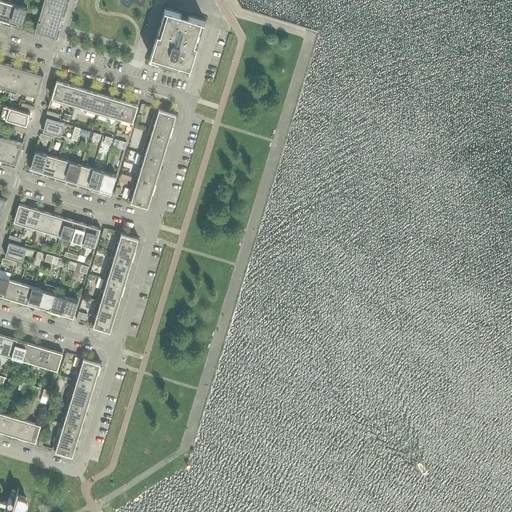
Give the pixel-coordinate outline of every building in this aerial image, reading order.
[(44,0),(35,30),(55,36),(66,0),(44,0)] [(0,12),(0,19),(10,23),(15,5),(3,1),(0,12)] [(27,8),(15,5),(10,23),(21,26),(27,8)] [(148,60),(189,72),(205,19),(164,7),(148,60)] [(17,91),(39,97),(43,86),(40,85),(43,75),(0,61),(0,85),(6,87),(5,90),(16,94),(17,91)] [(133,121),(138,104),(57,79),(50,100),(120,121),(121,118),(133,121)] [(26,125),(30,113),(4,105),(0,118),(26,125)] [(155,107),(151,123),(171,130),(176,113),(155,107)] [(60,136),(64,123),(47,118),(43,131),(60,136)] [(151,123),(132,185),(152,191),(171,130),(151,123)] [(0,159),(16,165),(19,155),(22,155),(25,144),(3,137),(4,134),(0,132),(0,159)] [(113,138),(106,136),(103,143),(110,146),(113,138)] [(30,169),(41,172),(47,154),(35,150),(30,169)] [(58,158),(47,154),(41,172),(53,176),(58,158)] [(70,161),(58,158),(53,176),(64,179),(70,161)] [(81,165),(70,161),(64,179),(76,183),(81,165)] [(76,183),(87,186),(93,168),(81,165),(76,183)] [(93,168),(87,186),(99,190),(104,172),(93,168)] [(116,175),(104,172),(99,190),(111,193),(116,175)] [(127,200),(148,206),(152,191),(132,185),(127,200)] [(19,203),(13,222),(25,225),(31,207),(19,203)] [(31,207),(25,225),(37,229),(42,210),(31,207)] [(42,210),(37,229),(48,232),(54,214),(42,210)] [(54,214),(48,232),(60,236),(65,217),(54,214)] [(60,236),(71,239),(77,221),(65,217),(60,236)] [(71,239),(83,243),(88,224),(77,221),(71,239)] [(88,224),(83,243),(95,246),(100,228),(88,224)] [(113,248),(133,255),(138,238),(118,232),(113,248)] [(23,260),(26,248),(9,242),(5,255),(23,260)] [(115,316),(133,255),(113,248),(94,309),(115,316)] [(54,256),(53,260),(51,263),(63,267),(64,263),(57,261),(58,258),(54,256)] [(81,268),(82,265),(77,263),(76,267),(75,270),(73,275),(78,276),(80,272),(87,274),(88,271),(81,268)] [(0,295),(4,297),(9,279),(0,276),(0,295)] [(4,297),(15,300),(20,283),(9,279),(4,297)] [(32,286),(20,283),(15,300),(27,304),(32,286)] [(38,307),(50,311),(55,293),(57,287),(46,284),(44,290),(38,307)] [(27,304),(38,307),(44,290),(32,286),(27,304)] [(61,314),(67,297),(55,293),(50,311),(61,314)] [(78,300),(67,297),(61,314),(73,318),(78,300)] [(89,324),(110,331),(115,316),(94,309),(89,324)] [(0,350),(0,352),(11,356),(16,338),(5,335),(0,350)] [(11,356),(22,359),(28,342),(16,338),(11,356)] [(22,359),(34,363),(39,345),(28,342),(22,359)] [(34,363),(45,366),(51,349),(39,345),(34,363)] [(51,349),(45,366),(57,370),(63,353),(51,349)] [(76,370),(96,376),(101,362),(80,356),(76,370)] [(77,441),(96,376),(76,370),(56,435),(77,441)] [(28,384),(20,382),(18,389),(25,391),(28,384)] [(51,391),(44,389),(42,396),(49,398),(51,391)] [(0,431),(35,442),(41,425),(0,412),(0,431)] [(72,455),(77,441),(56,435),(52,449),(72,455)] [(22,511),(23,511),(24,510),(24,508),(24,506),(26,503),(26,501),(26,499),(26,498),(25,497),(23,496),(21,495),(19,495),(18,495),(17,496),(16,496),(18,489),(17,489),(15,495),(14,495),(15,491),(12,490),(10,497),(13,498),(14,497),(15,498),(14,501),(13,501),(13,500),(12,499),(12,498),(11,498),(10,498),(9,498),(8,498),(8,499),(8,500),(8,501),(8,502),(9,502),(9,503),(12,503),(13,503),(13,504),(3,502),(0,500),(0,503),(2,505),(12,507),(11,509),(10,508),(5,506),(3,511),(9,511),(11,511),(10,511),(11,511),(13,511),(12,511),(22,511)]
